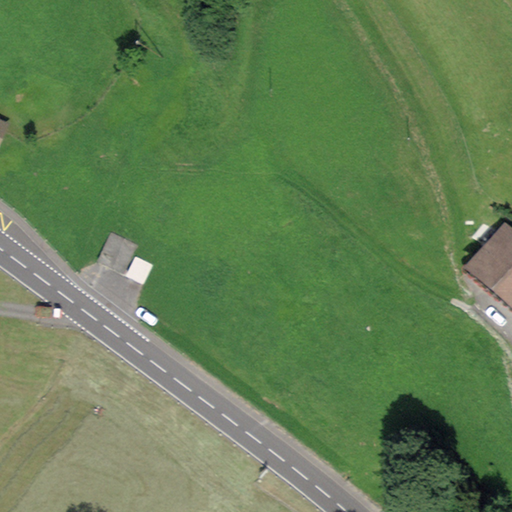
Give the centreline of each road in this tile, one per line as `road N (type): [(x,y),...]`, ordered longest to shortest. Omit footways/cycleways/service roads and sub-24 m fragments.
road 1 (primary): [(0,248),(350,511)]
road 2 (track): [(482,307),(464,284),(454,210),(418,115),(353,0)]
road 3 (track): [(511,329),(419,279),(281,171)]
